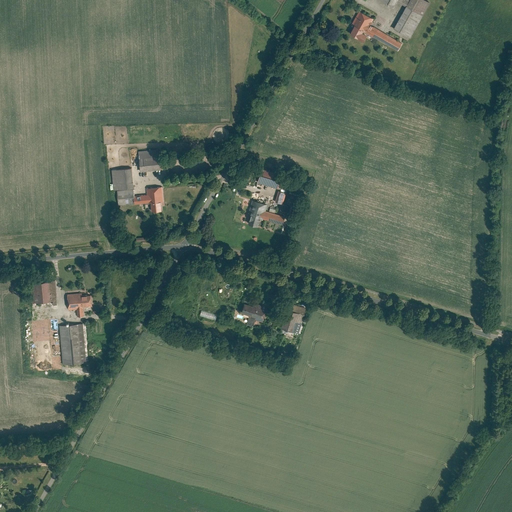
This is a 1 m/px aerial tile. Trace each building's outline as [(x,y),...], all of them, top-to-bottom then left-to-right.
[(379,0),(393,8),(397,1),(405,6),(392,28),(410,38),(431,2),(427,0),(379,0)] [(353,25),(348,33),(362,41),(366,35),(361,32),(363,30),(398,50),(402,43),(370,24),(373,18),(359,10),(351,24),(353,25)] [(158,149),(138,150),(139,169),(160,168),(158,149)] [(132,187),(131,168),(112,169),(113,188),(132,187)] [(260,168),(256,182),(276,187),(280,173),(260,168)] [(165,208),(162,186),(149,188),(151,210),(165,208)] [(133,188),(116,190),(118,204),(134,202),(133,188)] [(265,203),(253,199),(247,221),(259,225),(261,217),(263,210),(265,203)] [(285,216),(263,210),(261,217),(282,223),(285,216)] [(53,280),(32,282),(33,301),(55,299),(53,280)] [(82,292),(67,294),(69,308),(76,307),(84,306),(82,295),(82,292)] [(89,294),(82,295),(84,306),(90,305),(89,294)] [(243,302),(240,311),(250,314),(247,324),(254,326),(256,319),(264,321),(268,306),(253,301),(252,305),(243,302)] [(289,302),(280,327),(293,331),(302,306),(289,302)] [(84,306),(76,307),(77,315),(85,314),(84,306)] [(275,320),(281,322),(283,316),(277,314),(275,320)] [(83,321),(59,324),(62,363),(87,360),(83,321)] [(44,358),(53,357),(53,343),(43,343),(44,358)]
